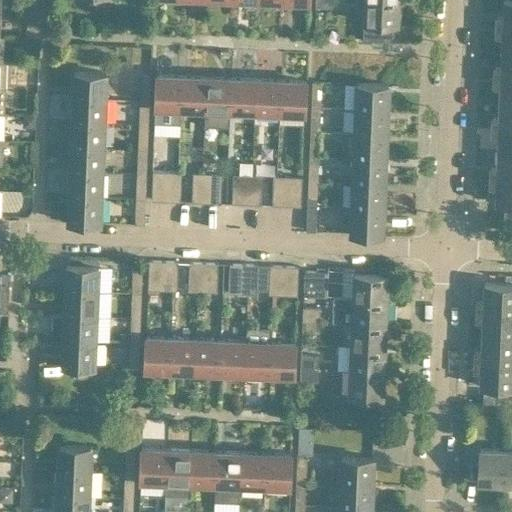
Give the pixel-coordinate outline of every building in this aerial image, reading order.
[(398,21),(399,0),(364,0),(362,38),(394,39),(394,21),(398,21)] [(511,24),(511,0),(503,0),(503,13),(497,13),(497,24),(511,24)] [(502,34),(502,49),(511,49),(511,24),(497,24),(496,34),(502,34)] [(495,63),(495,74),(511,74),(511,49),(502,49),(501,63),(495,63)] [(74,71),(73,96),(105,97),(106,72),(74,71)] [(140,88),(150,89),(151,74),(141,73),(140,88)] [(156,105),(155,121),(180,122),(180,106),(181,106),(182,75),(157,74),(156,94),(156,105)] [(500,84),(500,99),(511,99),(511,74),(495,74),(494,84),(500,84)] [(181,106),(206,107),(207,76),(182,75),(181,106)] [(206,107),(205,125),(230,126),(231,108),(232,77),(207,76),(206,107)] [(231,108),(255,109),(257,78),(232,77),(231,108)] [(255,109),(280,110),(282,79),(257,78),(255,109)] [(282,79),(280,110),(306,111),(307,80),(282,79)] [(312,96),(322,96),(322,81),(313,80),(312,96)] [(356,107),(357,82),(345,81),(344,106),(356,107)] [(357,82),(356,107),(387,108),(388,83),(357,82)] [(140,98),(149,99),(150,89),(140,88),(140,98)] [(73,96),(73,121),(104,122),(105,97),(73,96)] [(312,107),(321,107),(322,96),(312,96),(312,107)] [(149,99),(140,98),(139,108),(149,109),(149,99)] [(493,114),(493,124),(511,125),(511,99),(500,99),(499,114),(493,114)] [(356,107),(344,106),(343,131),(355,132),(356,107)] [(321,107),(312,107),(311,118),(321,118),(321,107)] [(356,107),(355,132),(386,133),(387,108),(356,107)] [(139,108),(139,123),(148,123),(149,109),(139,108)] [(306,111),(280,110),(280,121),(305,122),(306,111)] [(24,114),(24,120),(28,125),(34,125),(35,115),(24,114)] [(311,118),(311,130),(320,131),(321,118),(311,118)] [(73,121),(72,145),(103,147),(104,122),(73,121)] [(180,122),(155,121),(154,132),(179,133),(180,122)] [(139,123),(138,138),(147,138),(148,123),(139,123)] [(511,125),(493,124),(492,135),(498,135),(498,150),(511,150),(511,125)] [(320,131),(311,130),(311,146),(320,147),(320,131)] [(355,132),(354,157),(385,158),(386,133),(355,132)] [(138,138),(138,148),(147,148),(147,138),(138,138)] [(72,145),(71,170),(102,171),(103,147),(72,145)] [(311,146),(310,155),(319,156),(320,147),(311,146)] [(147,158),(147,148),(138,148),(137,158),(147,158)] [(491,164),(491,175),(511,175),(511,150),(498,150),(497,164),(491,164)] [(318,165),(319,156),(310,155),(309,165),(318,165)] [(354,157),(353,181),(385,183),(385,158),(354,157)] [(137,158),(137,173),(146,173),(147,158),(137,158)] [(238,173),(248,174),(249,160),(239,159),(238,173)] [(309,165),(309,180),(318,180),(318,165),(309,165)] [(71,170),(70,195),(101,196),(102,171),(71,170)] [(152,200),(167,200),(168,171),(153,170),(152,200)] [(168,171),(167,200),(181,201),(183,171),(168,171)] [(192,201),(207,202),(208,172),(194,172),(192,201)] [(208,172),(207,202),(221,202),(222,173),(208,172)] [(137,173),(136,187),(146,188),(146,173),(137,173)] [(232,203),(247,203),(248,174),(238,173),(234,173),(232,203)] [(248,174),(247,203),(261,204),(263,175),(248,174)] [(274,175),(273,205),(287,205),(288,175),(274,175)] [(288,175),(287,205),(301,206),(302,206),(303,176),(288,175)] [(511,175),(491,175),(490,185),(496,186),(495,200),(504,201),(504,217),(511,217),(511,175)] [(309,180),(308,196),(318,196),(318,180),(309,180)] [(353,181),(352,206),(384,207),(385,183),(353,181)] [(136,197),(146,198),(146,188),(136,187),(136,197)] [(101,196),(70,195),(69,220),(100,221),(101,196)] [(308,196),(308,205),(317,205),(318,196),(308,196)] [(146,198),(136,197),(136,208),(146,208),(146,198)] [(317,214),(317,205),(308,205),(307,214),(317,214)] [(384,207),(352,206),(351,231),(383,233),(384,207)] [(136,208),(135,223),(145,223),(146,208),(136,208)] [(307,229),(316,230),(317,214),(307,214),(307,229)] [(148,289),(162,289),(164,260),(149,259),(148,289)] [(164,260),(162,289),(177,290),(178,260),(164,260)] [(188,290),(203,291),(204,261),(189,261),(188,290)] [(204,261),(203,291),(217,291),(218,262),(204,261)] [(228,291),(243,292),(245,263),(230,262),(228,291)] [(66,263),(65,288),(97,289),(98,264),(66,263)] [(245,263),(243,292),(258,293),(259,264),(245,263)] [(270,264),(269,293),(283,294),(284,265),(270,264)] [(284,265),(283,294),(297,294),(299,265),(284,265)] [(132,282),(142,282),(142,266),(133,266),(132,282)] [(341,296),(352,297),(387,298),(388,273),(354,272),(354,268),(343,268),(341,296)] [(303,294),(316,295),(317,270),(304,270),(303,294)] [(0,311),(8,312),(9,274),(0,274),(0,273),(0,311)] [(478,297),(477,307),(511,308),(511,283),(484,282),(484,298),(478,297)] [(65,288),(65,313),(96,314),(97,289),(65,288)] [(333,296),(332,320),(351,321),(386,322),(387,298),(362,297),(352,297),(347,297),(341,296),(333,296)] [(132,300),(131,316),(140,316),(141,300),(132,300)] [(303,305),(302,318),(319,319),(320,306),(303,305)] [(511,308),(477,307),(477,318),(483,318),(482,333),(511,334),(511,308)] [(52,329),(52,337),(64,338),(95,339),(96,314),(65,313),(53,313),(52,329)] [(140,316),(131,316),(130,340),(139,341),(140,316)] [(319,319),(302,318),(302,330),(319,331),(319,319)] [(351,321),(350,345),(385,346),(386,322),(351,321)] [(476,347),(475,358),(511,359),(511,334),(482,333),(481,347),(476,347)] [(144,366),(170,367),(171,336),(146,335),(144,366)] [(170,367),(194,369),(196,337),(171,336),(170,367)] [(194,369),(219,370),(220,338),(196,337),(194,369)] [(95,339),(64,338),(63,363),(94,364),(95,339)] [(219,370),(244,371),(245,339),(220,338),(219,370)] [(244,371),(269,372),(270,340),(245,339),(244,371)] [(270,340),(269,372),(294,373),(295,341),(270,340)] [(350,345),(349,369),(384,370),(385,346),(350,345)] [(129,366),(138,366),(139,351),(129,350),(129,366)] [(301,354),(300,367),(317,368),(318,354),(301,354)] [(511,359),(475,358),(475,368),(481,368),(480,384),(511,385),(511,359)] [(317,368),(300,367),(300,379),(317,379),(317,368)] [(384,370),(349,369),(348,394),(383,395),(384,370)] [(132,385),(116,392),(122,405),(138,398),(132,385)] [(483,402),(496,403),(497,391),(484,390),(483,402)] [(496,403),(496,406),(507,406),(508,391),(497,391),(496,403)] [(297,453),(306,453),(313,453),(314,425),(298,424),(297,453)] [(59,443),(58,468),(90,470),(91,444),(59,443)] [(125,462),(135,462),(136,446),(126,446),(125,462)] [(140,478),(166,479),(167,447),(142,446),(140,478)] [(166,479),(165,496),(190,497),(190,480),(192,448),(167,447),(166,479)] [(190,480),(215,481),(216,449),(192,448),(190,480)] [(478,481),(504,482),(505,449),(479,448),(478,481)] [(215,481),(214,499),(239,500),(240,482),(241,450),(216,449),(215,481)] [(240,482),(264,483),(266,451),(241,450),(240,482)] [(266,451),(264,483),(290,484),(291,452),(266,451)] [(296,468),(306,468),(306,453),(297,453),(296,468)] [(342,455),(341,480),(372,481),(373,456),(342,455)] [(58,468),(57,493),(89,494),(90,470),(58,468)] [(306,478),(306,468),(296,468),(296,478),(306,478)] [(305,489),(306,478),(296,478),(295,489),(305,489)] [(125,480),(124,496),(134,496),(134,481),(125,480)] [(341,480),(340,505),(371,506),(372,481),(341,480)] [(295,489),(295,503),(305,503),(305,489),(295,489)] [(57,493),(56,511),(88,511),(89,494),(57,493)] [(124,496),(123,511),(133,511),(134,496),(124,496)] [(295,503),(294,511),(304,511),(305,503),(295,503)]
